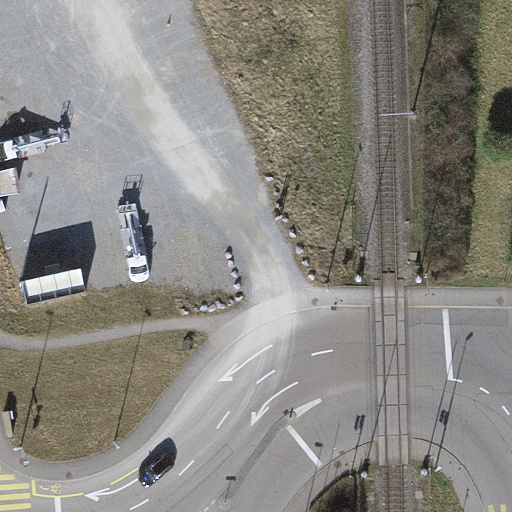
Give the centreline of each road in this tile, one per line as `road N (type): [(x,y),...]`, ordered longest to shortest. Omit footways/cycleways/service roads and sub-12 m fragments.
road 1 (residential): [(368,377),(307,379),(241,403),(163,495)]
road 2 (residential): [(257,511),(303,444),(368,377)]
road 3 (residential): [(392,377),(442,376),(490,395),(511,416)]
